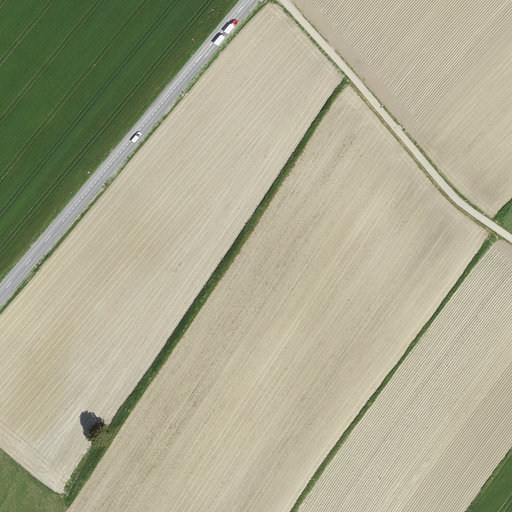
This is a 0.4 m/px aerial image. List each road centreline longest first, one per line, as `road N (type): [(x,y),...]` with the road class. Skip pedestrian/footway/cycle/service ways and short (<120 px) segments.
road 1 (secondary): [(248,0),(0,294)]
road 2 (track): [(282,0),(460,203),(511,238)]
